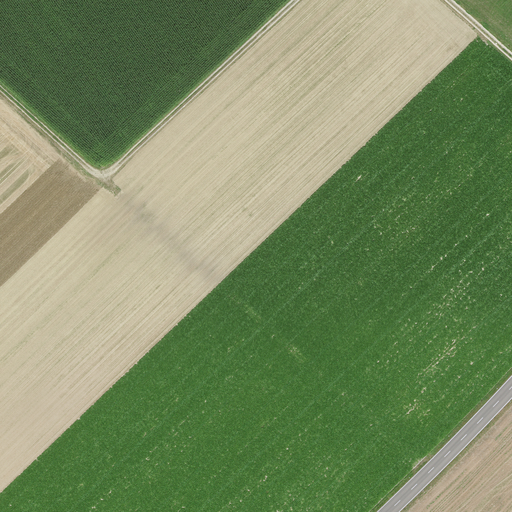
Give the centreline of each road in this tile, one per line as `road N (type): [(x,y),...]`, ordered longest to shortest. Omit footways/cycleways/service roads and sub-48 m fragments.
road 1 (track): [(0,90),(426,476)]
road 2 (track): [(102,181),(299,0)]
road 3 (secondary): [(390,511),(511,384)]
